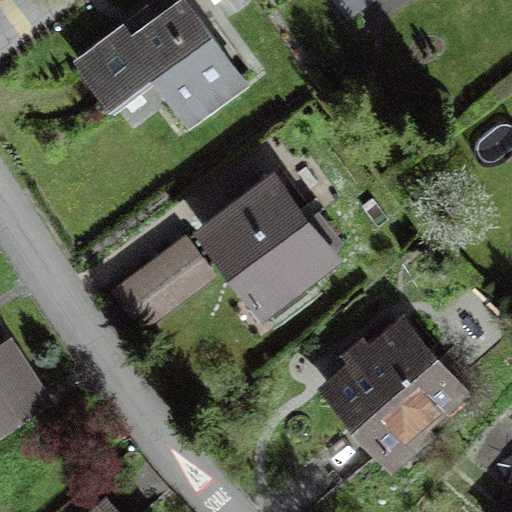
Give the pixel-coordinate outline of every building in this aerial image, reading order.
[(158,0),(112,31),(115,36),(72,65),(102,110),(145,81),(176,127),(243,83),(187,0),(158,0)] [(267,308),(355,251),(293,157),(204,215),(238,262),(267,308)] [(190,234),(127,278),(155,317),(217,273),(190,234)] [(394,466),(478,390),(407,311),(322,388),(394,466)] [(0,421),(40,397),(4,340),(0,342),(0,421)] [(147,511),(129,489),(100,511),(147,511)] [(511,511),(511,499),(500,511),(511,511)]
